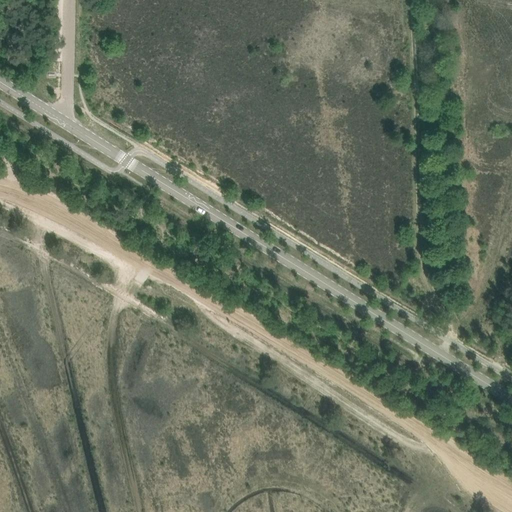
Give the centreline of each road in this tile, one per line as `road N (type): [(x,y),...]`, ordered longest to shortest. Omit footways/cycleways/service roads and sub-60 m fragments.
road 1 (tertiary): [(511,399),(0,82)]
road 2 (track): [(511,493),(150,267),(0,195)]
